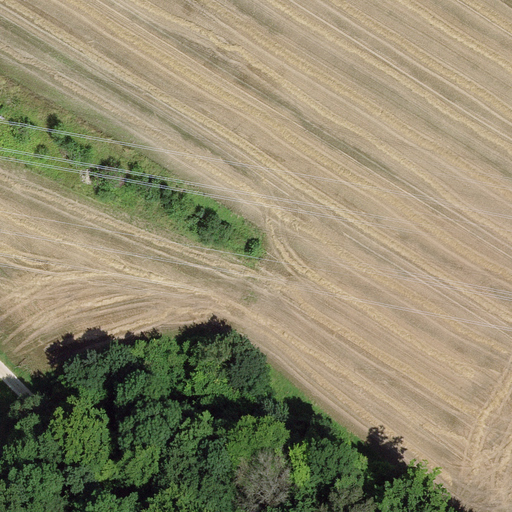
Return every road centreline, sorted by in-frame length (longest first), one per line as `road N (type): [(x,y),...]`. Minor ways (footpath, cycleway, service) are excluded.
road 1 (track): [(0,369),(144,504)]
road 2 (track): [(282,420),(133,493)]
